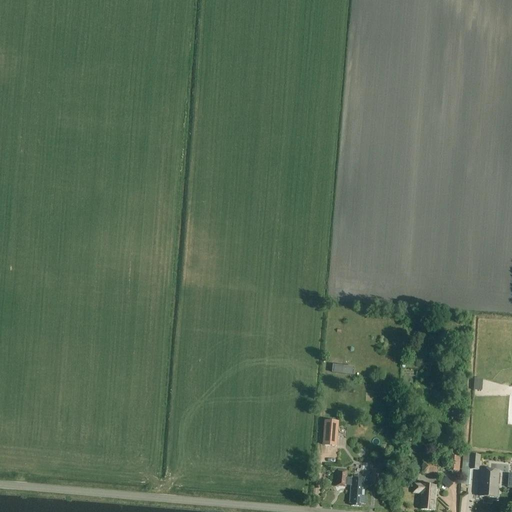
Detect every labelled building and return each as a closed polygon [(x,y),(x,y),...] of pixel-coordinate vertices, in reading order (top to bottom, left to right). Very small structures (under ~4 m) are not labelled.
[(333,379),(355,381),(356,373),(334,372),(333,379)] [(324,421),(322,446),(337,447),(338,422),(324,421)] [(461,469),(478,470),(480,456),(463,455),(461,469)] [(449,456),(448,471),(458,472),(459,457),(449,456)] [(422,462),(421,475),(436,476),(437,463),(422,462)] [(420,467),(404,467),(404,476),(420,477),(420,467)] [(329,488),(329,471),(320,471),(319,488),(329,488)] [(351,507),(360,507),(360,504),(365,505),(366,497),(363,497),(365,478),(353,477),(353,478),(346,478),(347,472),(337,471),(336,487),(345,488),(346,486),(350,486),(349,504),(351,504),(351,507)] [(384,471),(378,471),(372,471),(371,486),(383,487),(384,471)] [(481,471),(479,497),(496,499),(498,472),(481,471)] [(420,511),(433,511),(435,487),(413,485),(413,494),(421,495),(420,511)]
